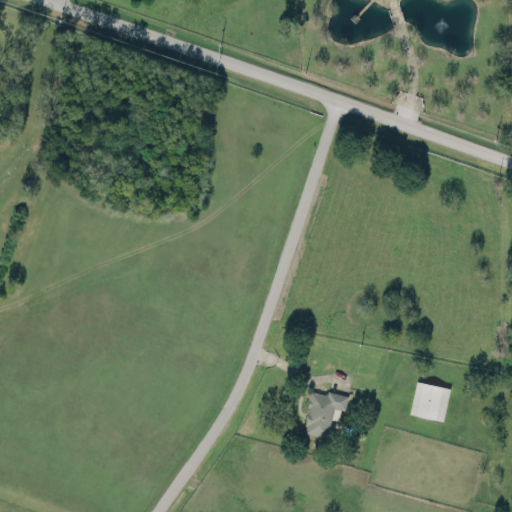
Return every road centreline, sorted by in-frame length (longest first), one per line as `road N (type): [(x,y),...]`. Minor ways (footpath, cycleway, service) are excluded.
road 1 (tertiary): [(511,159),(51,0)]
road 2 (residential): [(153,511),(237,387),(335,97)]
